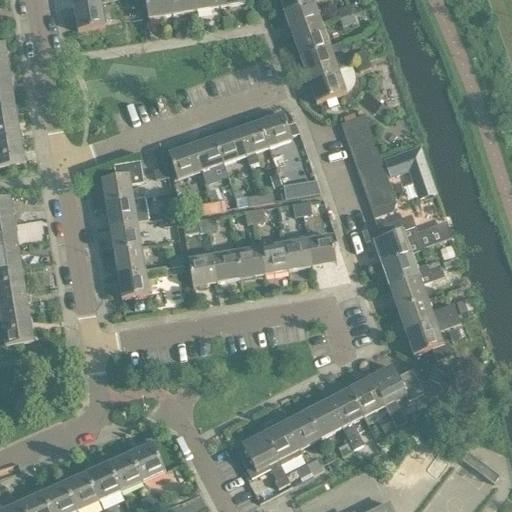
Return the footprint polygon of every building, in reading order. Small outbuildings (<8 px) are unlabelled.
[(101,0),(73,0),(75,9),(102,4),(101,0)] [(126,0),(128,9),(141,6),(139,0),(126,0)] [(171,0),(145,0),(149,20),(174,16),(171,0)] [(171,0),(174,16),(197,12),(194,0),(171,0)] [(194,0),(197,12),(222,8),(220,0),(194,0)] [(245,4),(244,0),(220,0),(222,8),(245,4)] [(279,0),(285,14),(315,3),(323,0),(279,0)] [(315,3),(285,14),(293,36),(323,26),(315,3)] [(79,32),(106,27),(102,4),(75,9),(79,32)] [(351,6),(336,11),(339,20),(354,15),(351,6)] [(343,29),(357,23),(354,15),(339,20),(343,29)] [(323,26),(293,36),(301,59),(331,48),(323,26)] [(5,45),(0,45),(0,70),(9,69),(5,45)] [(331,48),(301,59),(309,82),(339,71),(331,48)] [(366,53),(353,57),(356,65),(368,60),(366,53)] [(358,72),(370,69),(368,60),(356,65),(358,72)] [(317,105),(347,94),(351,91),(354,89),(355,85),(356,81),(356,77),(354,72),(351,66),(339,71),(309,82),(317,105)] [(0,95),(13,93),(9,69),(0,70),(0,95)] [(13,93),(0,95),(0,119),(17,117),(13,93)] [(288,127),(284,116),(261,124),(270,149),(293,141),(292,138),(288,127)] [(17,117),(0,119),(0,143),(21,140),(17,117)] [(366,117),(342,125),(346,136),(370,127),(366,117)] [(270,149),(261,124),(239,131),(247,157),(251,166),(259,163),(256,154),(270,149)] [(296,124),(288,127),(292,138),(300,135),(296,124)] [(370,127),(346,136),(349,147),(374,138),(370,127)] [(247,157),(239,131),(216,139),(225,165),(247,157)] [(374,138),(349,147),(353,158),(378,149),(374,138)] [(225,165),(216,139),(192,147),(201,173),(225,165)] [(0,168),(25,164),(21,140),(0,143),(0,168)] [(169,155),(178,181),(201,173),(192,147),(169,155)] [(378,149),(353,158),(357,169),(382,160),(378,149)] [(420,150),(386,162),(392,178),(410,171),(420,199),(436,193),(420,150)] [(382,160),(357,169),(361,180),(386,171),(382,160)] [(117,178),(102,181),(106,205),(134,201),(131,186),(144,184),(141,162),(115,167),(117,178)] [(168,170),(155,172),(157,181),(169,178),(168,170)] [(386,171),(361,180),(365,191),(390,182),(386,171)] [(279,175),(271,177),(274,189),(282,187),(279,175)] [(390,182),(365,191),(369,202),(393,193),(390,182)] [(298,199),(297,189),(285,191),(286,201),(298,199)] [(376,212),(390,207),(397,205),(397,204),(393,193),(369,202),(373,213),(376,212)] [(275,203),(273,194),(261,196),(263,205),(275,203)] [(263,205),(261,196),(237,200),(239,209),(263,205)] [(10,199),(0,200),(0,225),(14,223),(10,199)] [(212,204),(214,213),(239,209),(237,200),(212,204)] [(134,201),(106,205),(110,229),(137,224),(145,223),(144,215),(136,216),(134,201)] [(312,216),(310,203),(302,204),(304,217),(312,216)] [(192,207),(194,217),(214,213),(212,204),(192,207)] [(293,206),(295,219),(304,217),(302,204),(293,206)] [(390,207),(376,212),(378,218),(394,213),(397,205),(390,207)] [(175,209),(162,211),(163,220),(176,217),(175,209)] [(265,224),(263,211),(255,212),(257,225),(265,224)] [(246,214),(248,227),(257,225),(255,212),(246,214)] [(164,228),(177,226),(176,217),(163,220),(164,228)] [(374,242),(382,266),(412,256),(424,251),(414,221),(407,218),(381,227),(385,239),(374,242)] [(218,232),(215,219),(207,220),(209,233),(218,232)] [(199,222),(201,235),(209,233),(207,220),(199,222)] [(0,249),(18,247),(14,223),(0,225),(0,249)] [(137,224),(110,229),(114,253),(142,248),(137,224)] [(337,264),(332,238),(318,240),(317,235),(307,236),(313,268),(337,264)] [(297,238),(298,243),(285,246),(290,272),(313,268),(307,236),(297,238)] [(262,250),(266,276),(290,272),(285,246),(262,250)] [(0,274),(22,271),(18,247),(0,249),(0,274)] [(142,248),(114,253),(118,276),(145,271),(142,248)] [(237,254),(242,280),(266,276),(262,250),(237,254)] [(214,257),(218,284),(242,280),(237,254),(214,257)] [(439,262),(417,269),(412,256),(382,266),(391,289),(442,270),(439,262)] [(182,257),(170,259),(171,267),(184,265),(182,257)] [(189,262),(194,288),(218,284),(214,257),(189,262)] [(173,276),(185,273),(184,265),(171,267),(173,276)] [(122,300),(149,296),(147,282),(168,278),(166,268),(145,271),(118,276),(122,300)] [(423,286),(445,279),(442,270),(391,289),(399,311),(428,301),(423,286)] [(22,271),(0,274),(0,298),(26,294),(22,271)] [(26,294),(0,298),(0,310),(2,323),(30,318),(26,294)] [(474,298),(457,303),(461,314),(477,309),(474,298)] [(454,305),(432,313),(428,301),(399,311),(407,334),(457,316),(454,305)] [(439,333),(460,326),(457,316),(407,334),(415,357),(432,351),(436,364),(454,358),(449,344),(444,346),(439,333)] [(6,347),(34,342),(30,318),(2,323),(6,347)] [(399,379),(393,368),(371,379),(386,408),(393,422),(397,430),(407,425),(395,402),(406,397),(409,402),(424,395),(412,372),(399,379)] [(433,369),(428,380),(441,385),(446,374),(433,369)] [(386,408),(371,379),(349,390),(364,419),(386,408)] [(364,447),(353,425),(364,419),(349,390),(328,401),(343,430),(350,444),(354,452),(364,447)] [(343,430),(328,401),(307,413),(322,441),(343,430)] [(322,441),(307,413),(285,424),(300,452),(322,441)] [(382,427),(386,435),(397,430),(393,422),(382,427)] [(300,452),(285,424),(264,435),(279,463),(300,452)] [(242,446),(247,455),(240,459),(250,479),(279,463),(264,435),(242,446)] [(139,451),(131,455),(143,483),(166,473),(154,445),(153,445),(151,440),(137,447),(139,451)] [(339,449),(343,458),(354,452),(350,444),(339,449)] [(501,477),(469,453),(463,461),(494,485),(501,477)] [(109,464),(122,493),(143,483),(131,455),(109,464)] [(323,468),(318,460),(307,466),(311,474),(323,468)] [(87,474),(100,503),(122,493),(109,464),(87,474)] [(296,472),(300,480),(311,474),(307,466),(296,472)] [(65,484),(77,511),(79,511),(100,503),(87,474),(65,484)] [(290,485),(286,477),(275,483),(279,491),(290,485)] [(43,494),(50,511),(77,511),(65,484),(43,494)] [(21,504),(25,511),(50,511),(43,494),(21,504)] [(163,506),(158,494),(150,497),(155,509),(163,506)] [(142,501),(147,511),(148,511),(155,509),(150,497),(142,501)]
